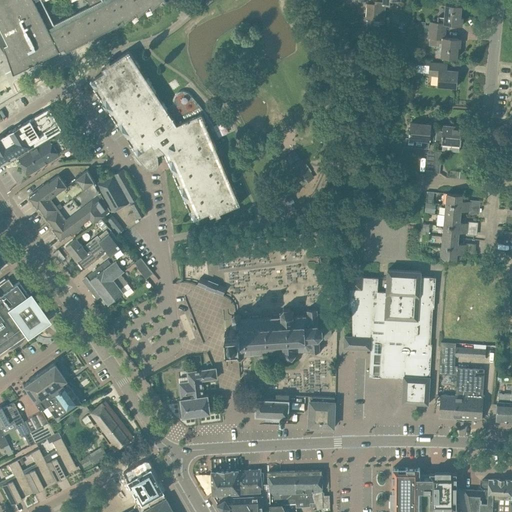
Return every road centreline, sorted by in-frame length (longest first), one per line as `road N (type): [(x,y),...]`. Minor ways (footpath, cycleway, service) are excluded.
road 1 (residential): [(0,125),(54,93),(79,97),(150,195),(174,292)]
road 2 (tertiary): [(357,441),(182,450)]
road 3 (residential): [(511,150),(486,126),(497,0)]
road 4 (residential): [(504,331),(506,257),(489,255),(493,187)]
road 5 (tertiary): [(511,445),(357,441)]
road 6 (tertiary): [(84,325),(0,202)]
road 7 (tertiary): [(158,439),(84,325)]
